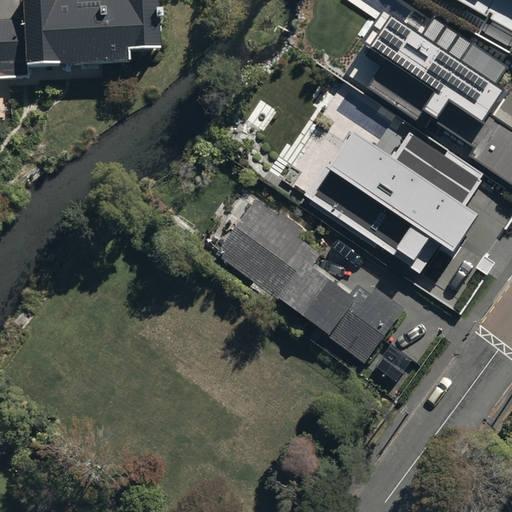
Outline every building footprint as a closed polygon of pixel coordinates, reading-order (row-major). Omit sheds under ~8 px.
[(58,0),(33,0),(24,1),(24,23),(0,24),(0,83),(29,82),(28,69),(131,67),(130,54),(162,52),(159,0),(91,0),(58,2),(58,0)] [(511,0),(458,0),(511,30),(511,0)] [(511,184),(511,129),(488,114),(505,90),(496,84),(508,67),(434,17),(422,35),(383,9),(361,42),(386,58),(366,88),(427,129),(433,121),(473,147),(468,155),(511,184)] [(483,181),(409,132),(392,159),(348,130),(304,196),(421,274),(442,243),(454,251),(478,215),(466,206),(483,181)] [(258,195),(218,253),(255,280),(249,288),(269,304),(274,297),(363,364),(404,310),(377,290),(373,295),(357,283),(349,293),(311,264),(318,255),(298,240),(305,231),(258,195)]
